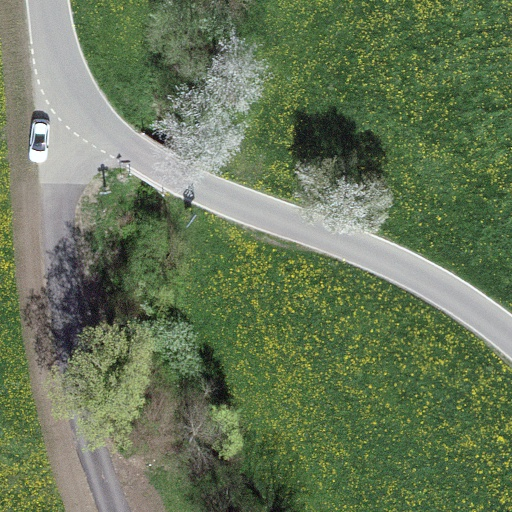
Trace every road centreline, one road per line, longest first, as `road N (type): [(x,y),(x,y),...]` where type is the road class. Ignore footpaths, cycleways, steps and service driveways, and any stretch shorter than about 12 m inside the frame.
road 1 (tertiary): [(66,79),(93,118),(133,150),(214,192),(422,276),(511,337)]
road 2 (unclassified): [(66,79),(57,210),(69,345),(116,511)]
